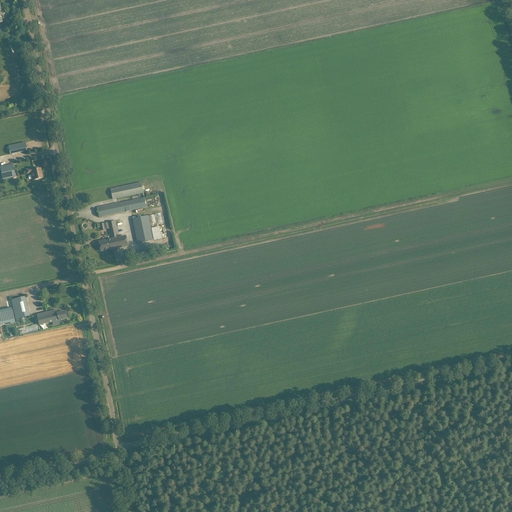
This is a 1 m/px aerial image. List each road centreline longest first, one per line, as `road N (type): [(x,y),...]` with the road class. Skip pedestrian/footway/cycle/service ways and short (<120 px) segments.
road 1 (unclassified): [(118,447),(24,0)]
road 2 (unclassified): [(118,447),(511,360)]
road 3 (track): [(435,198),(120,267)]
road 4 (unclassified): [(0,479),(119,453)]
